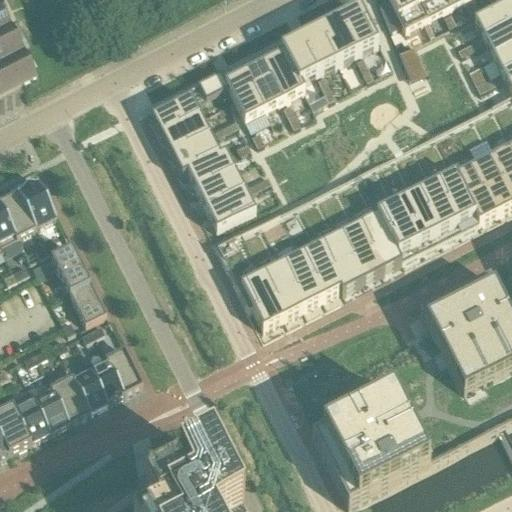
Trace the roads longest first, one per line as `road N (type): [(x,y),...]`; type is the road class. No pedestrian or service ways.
road 1 (residential): [(325,511),(109,87)]
road 2 (residential): [(53,115),(250,511)]
road 3 (unclassified): [(109,87),(279,0)]
